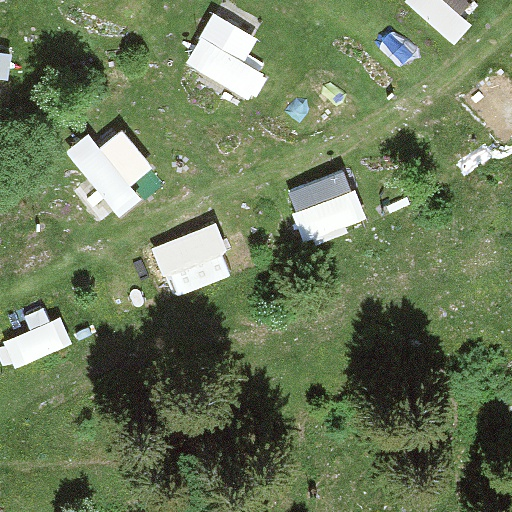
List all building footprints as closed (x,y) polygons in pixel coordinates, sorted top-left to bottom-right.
[(422,0),(454,31),(484,0),(422,0)] [(259,94),(276,65),(251,50),(264,29),(219,3),(189,53),(259,94)] [(511,57),(468,78),(497,144),(511,136),(511,57)] [(116,200),(160,163),(116,109),(71,146),(116,200)] [(289,183),(315,239),(375,211),(350,156),(289,183)] [(239,227),(177,251),(190,283),(252,259),(239,227)] [(16,352),(74,335),(67,311),(9,328),(16,352)]
